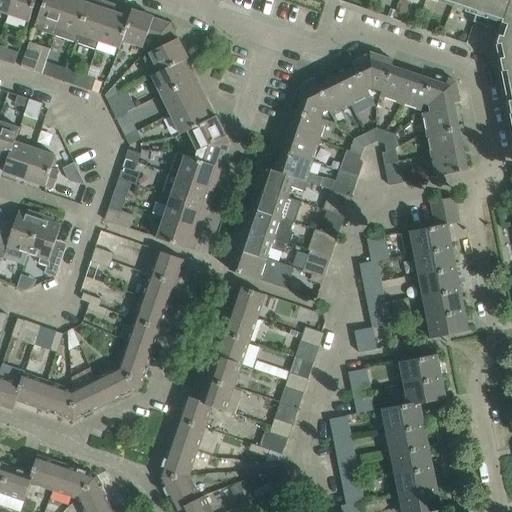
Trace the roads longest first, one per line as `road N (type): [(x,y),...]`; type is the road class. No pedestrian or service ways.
road 1 (residential): [(498,511),(474,385),(493,334),(466,186)]
road 2 (residential): [(491,168),(476,69),(365,32),(318,50),(271,34)]
road 3 (residential): [(321,511),(302,456),(366,207)]
road 4 (residential): [(144,482),(176,399),(153,390),(59,439)]
road 5 (residential): [(89,220),(110,161),(86,110),(0,76)]
road 6 (residential): [(0,291),(41,305),(63,296),(89,220)]
